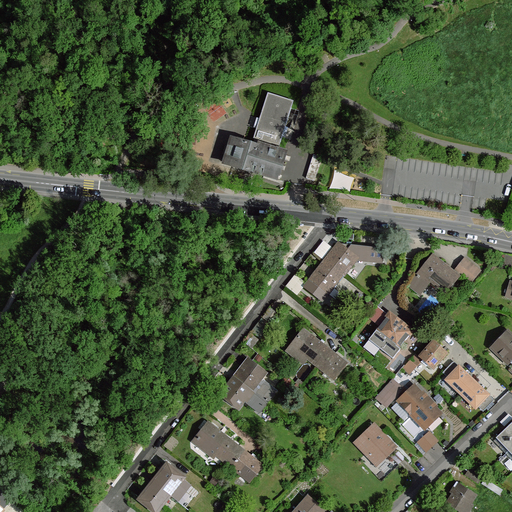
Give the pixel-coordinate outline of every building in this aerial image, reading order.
[(254,143),(279,149),(294,101),(269,93),(254,139),(255,140),(254,143)] [(233,139),(226,163),(264,175),(266,170),(279,174),(286,152),(279,149),(254,143),(253,146),(233,139)] [(313,159),(307,179),(315,181),(321,162),(313,159)] [(337,170),(333,185),(353,190),(356,175),(337,170)] [(326,239),(317,251),(325,258),(335,246),(326,239)] [(325,262),(345,277),(352,269),(350,267),(356,258),(341,246),(339,244),(325,262)] [(341,246),(356,258),(359,260),(384,263),(386,249),(341,244),(341,246)] [(502,266),(511,269),(511,256),(505,254),(502,266)] [(434,256),(410,285),(421,293),(431,281),(446,293),(459,277),(434,256)] [(465,259),(456,271),(471,283),(480,271),(465,259)] [(325,262),(306,287),(323,301),(328,294),(336,288),(345,277),(325,262)] [(296,274),(288,285),(299,293),(307,282),(296,274)] [(336,288),(328,294),(336,301),(342,294),(336,288)] [(376,305),(371,301),(367,304),(372,309),(376,305)] [(281,307),(276,304),(267,316),(274,321),(283,309),(281,307)] [(380,328),(389,316),(377,307),(368,318),(380,328)] [(402,323),(390,314),(389,316),(380,328),(370,340),(382,349),(402,323)] [(413,332),(402,323),(382,349),(393,358),(413,332)] [(318,341),(304,330),(287,351),(304,364),(308,359),(317,365),(329,349),(318,341)] [(511,337),(506,332),(492,346),(510,364),(511,361),(511,337)] [(434,342),(421,357),(433,369),(447,354),(434,342)] [(336,355),(329,349),(317,365),(335,379),(347,364),(336,355)] [(422,359),(416,354),(403,368),(410,374),(415,369),(413,368),(422,359)] [(249,360),(235,377),(267,403),(276,392),(261,380),(266,373),(249,360)] [(453,362),(443,372),(449,378),(448,380),(476,407),(477,405),(483,412),(492,402),(493,401),(493,400),(493,399),(455,362),(454,362),(453,362)] [(267,403),(235,377),(222,394),(221,395),(239,409),(245,401),(260,413),(267,403)] [(293,381),(287,377),(283,381),(289,386),(293,381)] [(403,389),(394,380),(377,399),(386,407),(403,389)] [(441,414),(414,386),(399,401),(425,429),(441,414)] [(511,423),(497,437),(511,453),(511,423)] [(210,424),(196,442),(213,456),(216,453),(233,467),(245,452),(238,446),(210,424)] [(396,448),(375,425),(357,443),(378,465),(396,448)] [(438,441),(430,432),(419,443),(427,452),(438,441)] [(245,452),(233,467),(250,482),(263,466),(251,457),(245,452)] [(493,466),(480,458),(476,465),(489,472),(493,466)] [(154,482),(170,496),(184,478),(167,464),(154,482)] [(484,476),(471,467),(466,475),(479,483),(484,476)] [(154,482),(139,500),(155,511),(157,511),(170,496),(154,482)] [(461,511),(465,511),(476,495),(460,485),(449,503),(461,511)] [(322,511),(324,510),(309,497),(295,511),(322,511)]
